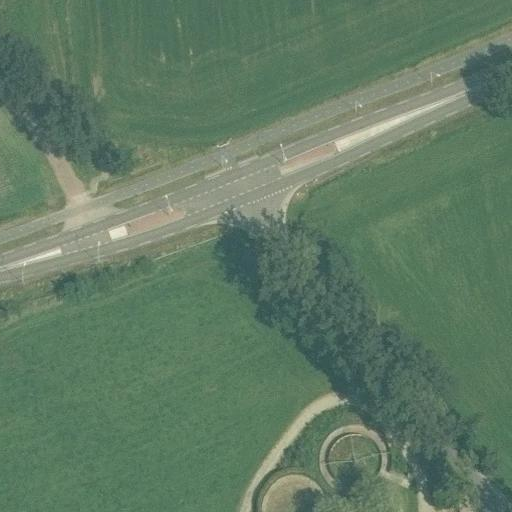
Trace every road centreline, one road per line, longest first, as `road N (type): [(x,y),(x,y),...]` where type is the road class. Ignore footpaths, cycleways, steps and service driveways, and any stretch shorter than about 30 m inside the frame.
road 1 (unclassified): [(495,511),(254,217),(239,188)]
road 2 (secondary): [(511,75),(239,188)]
road 3 (secondary): [(239,188),(0,271)]
